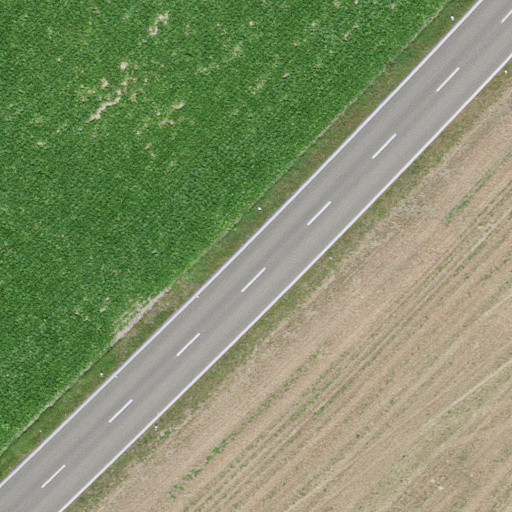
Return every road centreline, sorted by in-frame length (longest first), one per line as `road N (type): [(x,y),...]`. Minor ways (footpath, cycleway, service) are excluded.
road 1 (secondary): [(27,511),(115,431),(511,0)]
road 2 (track): [(0,214),(171,370)]
